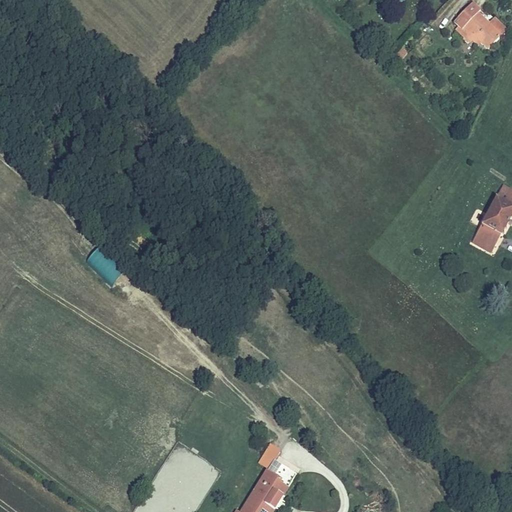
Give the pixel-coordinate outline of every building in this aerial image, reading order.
[(464,28),(489,50),(503,36),(488,21),(480,12),(482,10),(474,1),(452,24),(460,32),(464,28)] [(488,21),(503,36),(510,28),(495,14),(488,21)] [(472,243),(491,253),(511,215),(511,189),(504,185),(472,243)] [(109,286),(122,273),(98,247),(85,260),(109,286)] [(266,511),(290,472),(267,459),(235,511),(233,511),(231,511),(230,511),(266,511)]
